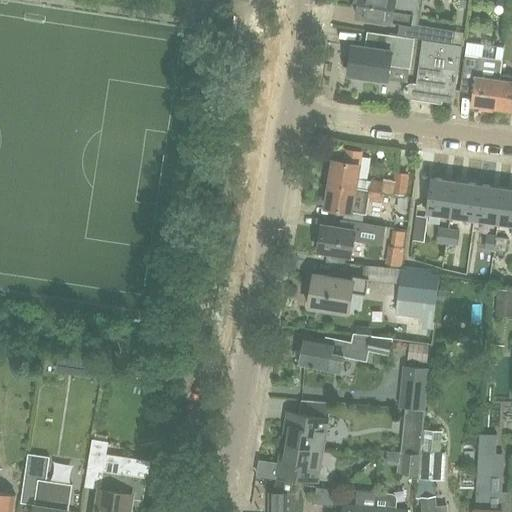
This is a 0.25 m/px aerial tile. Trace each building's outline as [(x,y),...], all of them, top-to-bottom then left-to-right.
[(419,15),(421,0),(358,0),(356,17),(411,25),(412,14),(419,15)] [(455,31),(415,24),(413,37),(453,44),(455,31)] [(410,68),(414,39),(386,35),(384,51),(351,46),(347,74),(351,74),(353,77),(361,78),(363,76),(387,79),(389,66),(410,68)] [(461,45),(421,40),(413,96),(453,102),(461,45)] [(495,108),(500,74),(502,59),(464,54),(459,91),(472,92),(470,104),(495,108)] [(511,110),(511,75),(500,74),(495,108),(511,110)] [(355,188),(359,164),(361,152),(345,149),(343,161),(332,159),(328,184),(355,188)] [(409,173),(394,172),(392,193),(407,195),(409,173)] [(450,216),(455,180),(431,177),(426,212),(450,216)] [(370,180),(369,190),(381,192),(382,182),(370,180)] [(474,219),(479,184),(455,180),(450,216),(474,219)] [(367,214),(369,200),(379,202),(381,192),(369,190),(355,188),(328,184),(324,208),(351,212),(367,214)] [(498,223),(503,187),(479,184),(474,219),(498,223)] [(511,224),(511,188),(503,187),(498,223),(511,224)] [(405,228),(407,216),(394,214),(392,226),(405,228)] [(426,216),(415,215),(411,239),(423,241),(426,216)] [(350,255),(353,238),(380,242),(382,225),(340,218),(339,228),(321,225),(320,237),(315,237),(314,246),(318,248),(318,251),(325,252),(350,255)] [(446,243),(448,228),(439,226),(437,242),(446,243)] [(402,247),(405,230),(391,228),(389,245),(388,245),(386,263),(401,265),(403,247),(402,247)] [(448,228),(446,243),(458,245),(460,229),(448,228)] [(486,235),(484,248),(494,249),(496,237),(496,236),(486,235)] [(494,249),(494,250),(506,251),(508,238),(496,236),(496,237),(494,249)] [(434,321),(439,274),(401,270),(396,320),(419,323),(419,328),(434,330),(435,321),(434,321)] [(369,278),(351,275),(350,279),(313,274),(308,306),(359,314),(363,294),(366,294),(369,278)] [(231,318),(231,288),(205,288),(205,318),(231,318)] [(511,289),(498,289),(496,315),(511,315),(511,289)] [(340,372),(344,356),(366,360),(368,349),(389,355),(391,338),(371,336),(371,335),(354,333),(352,342),(325,337),(325,340),(305,336),(302,350),(299,350),(298,356),(300,359),(299,363),(340,372)] [(426,362),(428,345),(409,343),(407,360),(426,362)] [(65,370),(79,372),(81,356),(68,354),(65,370)] [(424,408),(429,368),(403,366),(399,405),(424,408)] [(421,451),(422,451),(426,410),(406,408),(401,452),(402,452),(421,453),(421,451)] [(323,450),(328,418),(286,411),(284,424),(289,425),(286,444),(323,450)] [(344,438),(344,416),(332,416),(331,438),(344,438)] [(105,465),(109,442),(92,439),(89,463),(105,465)] [(317,482),(323,450),(286,444),(283,463),(278,462),(276,475),(317,482)] [(402,452),(400,474),(419,475),(421,453),(402,452)] [(445,453),(421,452),(420,479),(443,480),(445,453)] [(66,511),(71,484),(45,480),(48,457),(29,455),(22,499),(34,501),(32,511),(66,511)] [(502,511),(503,496),(499,495),(500,480),(495,474),(490,474),(491,457),(478,457),(474,509),(474,511),(502,511)] [(0,511),(13,511),(17,495),(0,491),(0,472),(1,469),(0,468),(0,511)] [(144,497),(147,477),(103,471),(96,511),(128,511),(131,495),(144,497)] [(298,511),(299,494),(301,483),(275,479),(273,492),(269,492),(268,511),(298,511)] [(407,511),(407,510),(397,509),(398,502),(398,500),(398,497),(396,495),(394,493),(391,493),(377,492),(376,507),(375,507),(374,511),(407,511)] [(434,511),(434,496),(420,497),(421,511),(434,511)]
